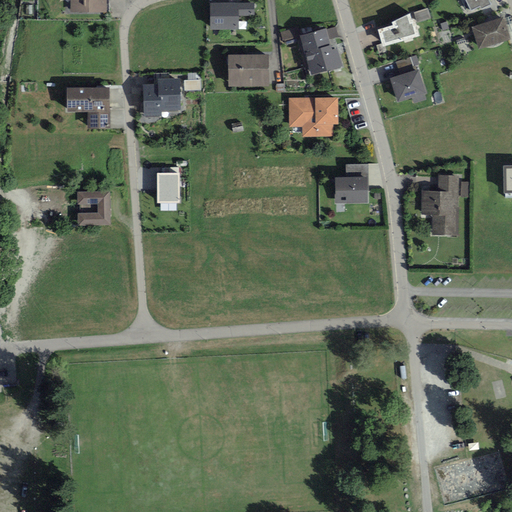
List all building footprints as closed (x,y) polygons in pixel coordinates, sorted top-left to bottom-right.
[(70,0),(70,13),(106,13),(106,0),(70,0)] [(491,5),(488,0),(465,0),(471,10),(479,6),(481,10),(491,5)] [(238,3),(209,3),(210,30),(238,30),(238,16),(238,3)] [(254,3),(238,3),(238,16),(254,16),(254,3)] [(431,19),(428,8),(413,12),(416,23),(431,19)] [(413,12),(391,23),(392,25),(378,29),(383,47),(419,37),(415,23),(416,23),(413,12)] [(511,40),(504,17),(471,27),(478,50),(511,40)] [(446,22),(440,24),(442,31),(448,29),(446,22)] [(280,32),(282,40),(299,36),(301,35),(299,27),(280,32)] [(336,27),(326,30),(329,39),(339,37),(336,27)] [(301,35),(299,36),(304,55),(305,54),(311,75),(342,67),(337,49),(332,51),(329,39),(326,30),(326,29),(301,35)] [(268,55),(227,55),(228,87),(269,87),(268,55)] [(417,55),(395,62),(399,76),(417,70),(415,66),(419,64),(417,55)] [(399,76),(390,78),(397,102),(411,98),(413,104),(426,100),(425,94),(426,94),(419,70),(417,70),(399,76)] [(154,84),(158,84),(157,79),(169,79),(169,73),(154,73),(154,84)] [(201,90),(201,80),(197,80),(197,73),(188,73),(188,80),(183,80),(184,91),(201,90)] [(169,79),(157,79),(158,84),(158,112),(161,112),(180,112),(180,78),(169,79)] [(158,112),(158,84),(154,84),(142,84),(143,117),(162,117),(161,112),(158,112)] [(275,84),(276,93),(284,93),(284,84),(275,84)] [(109,110),(109,88),(66,88),(67,112),(87,112),(87,129),(110,129),(110,110),(109,110)] [(338,98),(289,98),(289,127),(302,127),(302,137),(333,137),(333,125),(339,125),(338,98)] [(243,131),(242,122),(231,123),(233,133),(243,131)] [(346,177),(368,177),(368,164),(345,165),(346,177)] [(511,166),(503,166),(503,194),(505,194),(511,193),(511,166)] [(157,204),(180,204),(180,173),(157,173),(157,204)] [(459,182),(459,176),(438,176),(438,192),(422,191),(421,215),(432,215),(432,236),(458,236),(459,198),(469,198),(469,182),(459,182)] [(335,204),(369,203),(368,177),(346,177),(334,178),(335,204)] [(77,213),(78,226),(110,225),(110,192),(77,192),(77,205),(97,204),(98,213),(77,213)]
